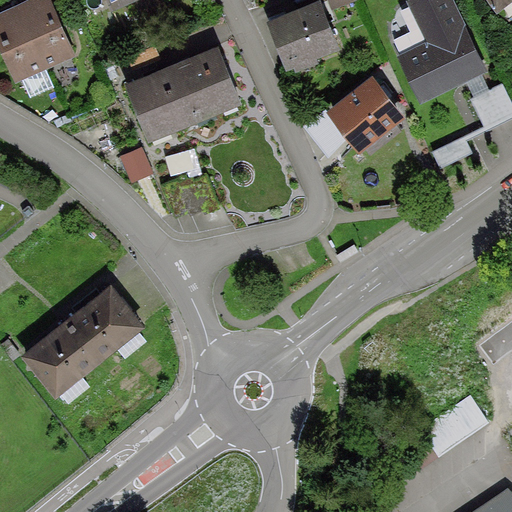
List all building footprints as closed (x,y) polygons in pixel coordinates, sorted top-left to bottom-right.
[(41,59),(16,0),(13,0),(0,5),(0,33),(15,70),(41,59)] [(16,0),(41,59),(69,48),(49,0),(16,0)] [(425,29),(396,42),(423,99),(484,69),(450,0),(415,0),(412,2),(425,29)] [(324,5),(268,26),(285,67),(298,62),(301,70),(320,62),(318,55),(340,46),(324,5)] [(216,43),(127,78),(144,121),(165,113),(168,119),(217,100),(214,93),(233,85),(216,43)] [(399,115),(370,80),(333,111),(362,146),(399,115)] [(511,117),(511,102),(503,83),(472,98),(487,129),(511,117)] [(473,153),(466,137),(435,151),(442,167),(473,153)] [(134,185),(156,178),(147,149),(125,156),(134,185)] [(205,169),(191,174),(201,199),(202,203),(216,197),(205,169)] [(172,205),(186,200),(176,175),(175,170),(161,176),(172,205)] [(187,204),(201,199),(191,174),(190,170),(176,175),(186,200),(187,204)] [(359,251),(355,244),(337,255),(342,262),(359,251)] [(111,285),(28,354),(60,391),(143,323),(111,285)] [(445,414),(423,429),(440,453),(487,420),(472,398),(446,416),(445,414)] [(511,511),(511,494),(509,492),(478,511),(511,511)]
